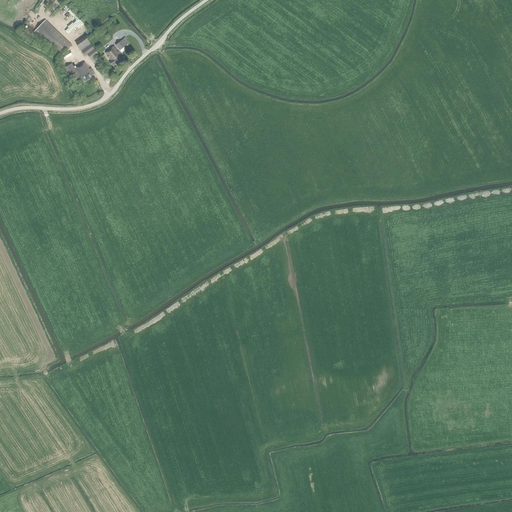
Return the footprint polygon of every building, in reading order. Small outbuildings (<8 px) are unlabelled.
[(60,57),(71,45),(45,20),(34,32),(60,57)] [(115,45),(120,50),(129,43),(125,37),(115,45)] [(85,56),(87,54),(91,59),(98,54),(94,49),(88,41),(79,48),(85,56)] [(117,65),(122,61),(119,56),(121,55),(118,51),(117,52),(116,50),(117,49),(114,46),(105,53),(108,56),(107,57),(111,61),(109,63),(112,66),(112,65),(113,66),(114,64),(115,63),(117,65)] [(85,82),(92,78),(91,76),(94,74),(91,68),(89,69),(85,62),(74,68),(72,64),(63,69),(72,82),(79,78),(82,82),(84,80),(85,82)]
